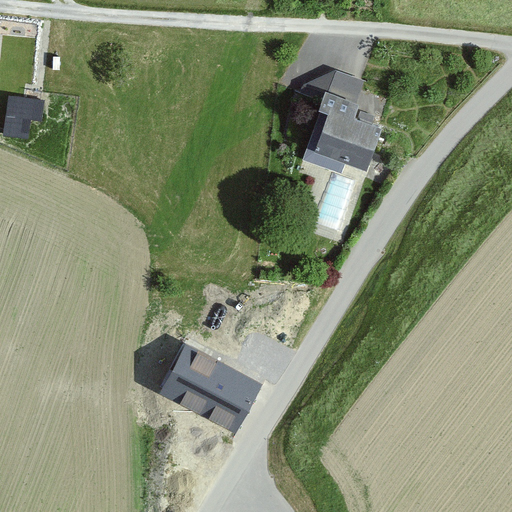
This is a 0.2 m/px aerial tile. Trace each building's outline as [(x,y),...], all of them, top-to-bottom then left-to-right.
[(297,161),(337,176),(339,166),(359,174),(377,130),(352,121),(365,84),(329,69),(311,114),(316,119),(297,161)] [(7,132),(30,133),(31,117),(43,117),(44,91),(8,90),(7,132)] [(334,178),(333,203),(350,203),(351,178),(334,178)] [(207,274),(200,290),(234,304),(241,288),(207,274)] [(222,331),(231,305),(209,297),(200,324),(222,331)] [(220,366),(182,345),(154,394),(228,433),(248,394),(214,375),(220,366)]
